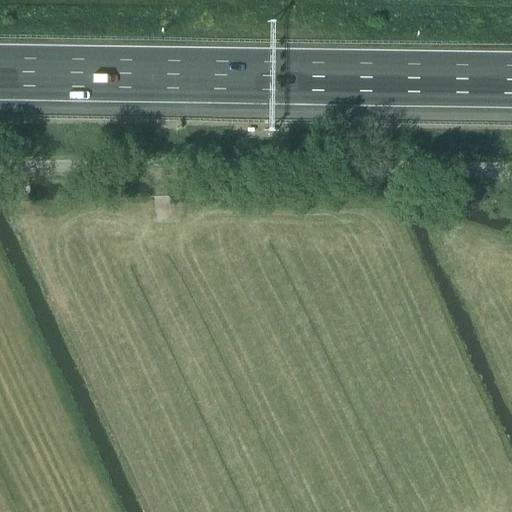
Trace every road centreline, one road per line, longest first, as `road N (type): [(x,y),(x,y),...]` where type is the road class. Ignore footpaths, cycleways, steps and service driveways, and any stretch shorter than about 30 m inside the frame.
road 1 (motorway): [(0,73),(511,81)]
road 2 (unclassified): [(0,170),(511,169)]
